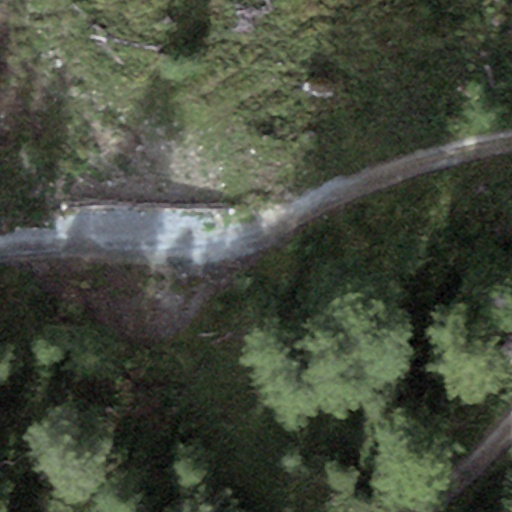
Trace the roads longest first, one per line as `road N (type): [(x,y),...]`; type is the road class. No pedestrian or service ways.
road 1 (track): [(511,146),(406,163),(246,231),(186,246),(0,250)]
road 2 (track): [(420,511),(511,431)]
